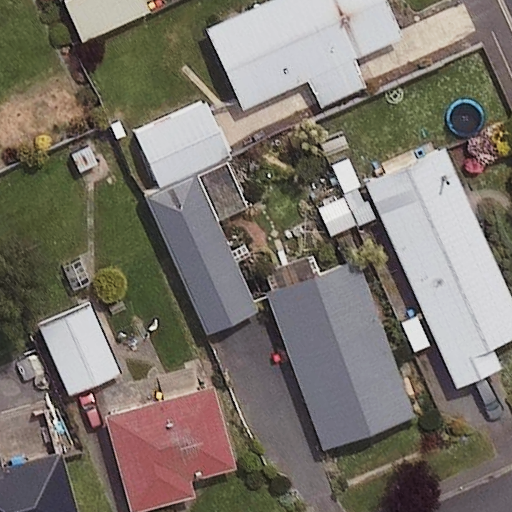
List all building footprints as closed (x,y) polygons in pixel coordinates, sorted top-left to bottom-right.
[(149,10),(144,0),(64,0),(63,1),(81,41),(149,10)] [(400,37),(382,0),(270,0),(206,30),(242,108),(307,78),(319,106),(364,85),(352,59),(400,37)] [(249,208),(201,101),(134,131),(158,185),(143,192),(207,334),(257,312),(217,222),(249,208)] [(511,337),(511,307),(442,150),(366,184),(456,387),(498,369),(489,347),(511,337)] [(359,196),(344,203),(339,193),(313,206),(327,237),(369,217),(359,196)] [(411,417),(355,260),(267,292),(323,448),(411,417)] [(117,374),(88,303),(39,323),(68,394),(117,374)] [(235,468),(215,388),(105,416),(130,511),(131,511),(194,496),(190,479),(235,468)] [(0,511),(72,511),(58,455),(0,469),(0,511)]
